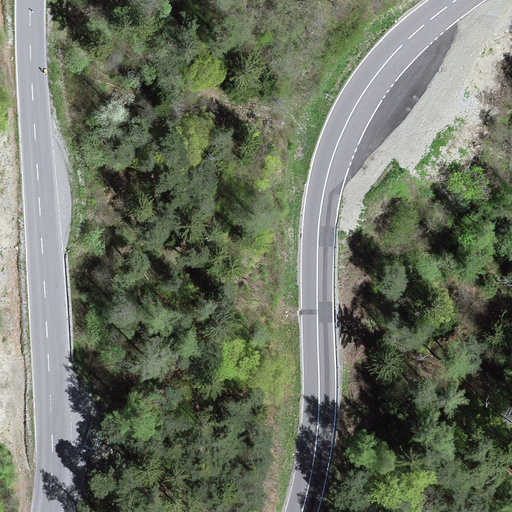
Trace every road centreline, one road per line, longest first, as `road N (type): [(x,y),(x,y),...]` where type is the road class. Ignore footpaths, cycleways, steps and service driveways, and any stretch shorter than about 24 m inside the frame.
road 1 (secondary): [(323,511),(333,412),(325,239),(336,152),(387,65),(469,0)]
road 2 (tertiary): [(48,511),(30,0)]
